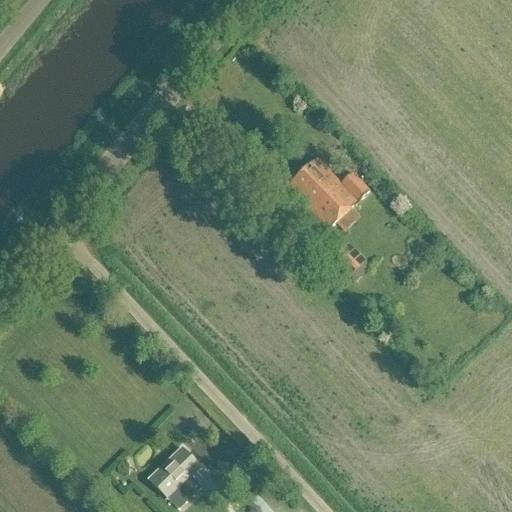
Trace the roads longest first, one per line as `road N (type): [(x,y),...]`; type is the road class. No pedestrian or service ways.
road 1 (unclassified): [(323,511),(56,231)]
road 2 (tertiary): [(56,231),(252,0)]
